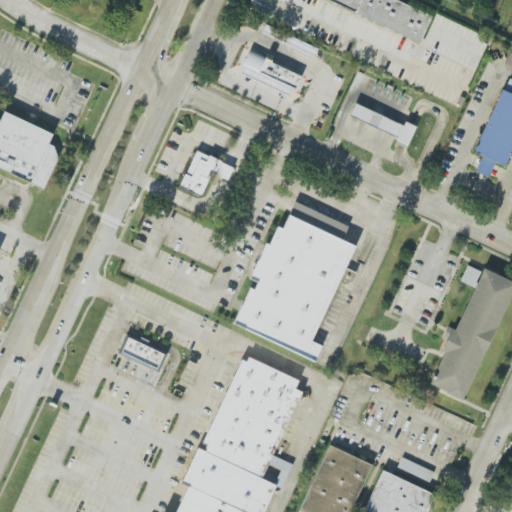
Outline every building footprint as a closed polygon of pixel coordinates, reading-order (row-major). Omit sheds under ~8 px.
[(324,0),(420,42),(432,15),(398,0),(324,0)] [(281,41),(312,55),(315,49),(284,34),(281,41)] [(292,96),(300,73),(247,53),(239,76),(292,96)] [(475,153),(481,156),(474,172),(488,177),(494,162),(506,167),(511,152),(511,80),(505,78),(475,153)] [(403,125),(354,104),(349,116),(398,137),(395,142),(406,147),(415,126),(404,122),(403,125)] [(0,169),(44,188),(60,149),(48,145),(53,133),(3,113),(0,120),(0,169)] [(190,151),(174,189),(197,199),(207,174),(224,181),(230,168),(190,151)] [(235,319),(286,194),(359,227),(305,354),(235,319)] [(511,284),(511,281),(482,269),(481,272),(466,266),(460,282),(470,286),(430,387),(465,401),(511,284)] [(124,338),(117,354),(153,370),(160,354),(124,338)] [(260,477),(302,390),(295,387),(299,379),(248,356),(246,361),(242,358),(202,440),(207,443),(204,449),(260,477)] [(298,511),(350,511),(371,464),(327,445),(298,511)] [(243,511),(245,511),(262,511),(275,485),(260,477),(204,449),(198,446),(181,482),(188,486),(243,511)] [(397,470),(430,480),(434,470),(400,460),(397,470)] [(242,511),(243,511),(188,486),(175,511),(242,511)]
